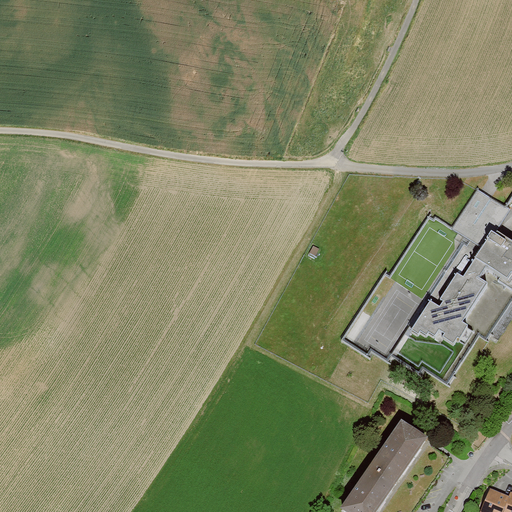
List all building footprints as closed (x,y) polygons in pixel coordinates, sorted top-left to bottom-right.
[(426,300),(406,331),(417,338),(419,335),(427,340),(438,347),(441,342),(458,353),(472,330),(468,327),(492,290),(480,282),(487,271),(499,279),(506,283),(510,277),(511,278),(511,243),(489,229),(471,257),(459,275),(453,271),(436,296),(440,299),(435,306),(426,300)] [(506,283),(499,279),(497,283),(511,292),(511,278),(510,277),(506,283)] [(511,302),(511,303),(488,337),(496,342),(511,318),(511,302)] [(394,422),(335,508),(340,511),(379,511),(426,444),(394,422)] [(502,511),(509,497),(490,489),(480,511),(502,511)] [(511,511),(511,493),(509,497),(502,511),(511,511)]
